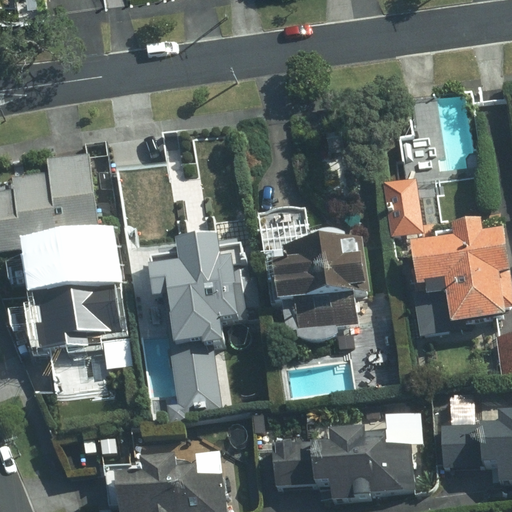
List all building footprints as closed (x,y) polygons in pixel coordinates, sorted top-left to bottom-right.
[(90,160),(50,165),(52,181),(14,185),(16,198),(0,200),(0,256),(39,252),(100,244),(90,160)] [(420,187),(391,191),(397,242),(427,238),(420,187)] [(469,335),(468,330),(511,322),(504,279),(511,277),(511,262),(508,238),(487,241),(485,228),(457,233),(459,247),(417,254),(424,293),(425,299),(418,300),(426,343),(469,335)] [(361,332),(356,301),(368,299),(367,293),(372,293),(368,263),(363,264),(361,249),(351,250),(350,249),(350,247),(349,246),(348,245),(347,244),(346,242),(345,241),(343,241),(342,240),(341,239),(339,238),(338,238),(336,238),(335,237),(333,237),(332,237),(330,237),(329,238),(327,238),(326,238),(324,239),(323,240),(321,240),(320,241),(319,242),(318,243),(317,244),(316,246),(315,247),(314,248),(313,249),(313,251),(312,252),(312,254),(312,255),(281,260),(292,341),(301,340),(302,341),(303,341),(304,342),(305,343),(306,344),(307,344),(308,345),(310,345),(311,346),(312,346),(313,346),(315,346),(316,347),(317,347),(318,347),(320,347),(321,346),(322,346),(324,346),(325,346),(326,345),(327,345),(328,344),(329,344),(331,343),(332,343),(333,342),(334,341),(335,340),(336,339),(337,339),(337,338),(338,337),(339,336),(340,334),(361,332)] [(225,268),(221,247),(202,251),(200,241),(128,254),(160,427),(231,414),(221,355),(229,354),(225,329),(247,325),(236,266),(225,268)] [(111,393),(109,381),(140,378),(136,347),(114,350),(112,339),(127,337),(120,285),(106,287),(100,244),(39,252),(52,357),(59,356),(65,399),(111,393)] [(511,342),(499,344),(504,382),(511,380),(511,342)] [(350,351),(294,359),(299,398),(356,389),(350,351)] [(511,417),(502,417),(502,432),(448,431),(447,472),(501,473),(500,485),(511,485),(511,417)] [(420,497),(418,450),(391,451),(390,436),(334,437),(335,449),(279,450),(280,493),(336,491),(337,505),(376,504),(375,498),(420,497)] [(229,511),(225,479),(202,482),(201,473),(180,476),(178,463),(143,467),(144,474),(122,477),(126,511),(229,511)]
